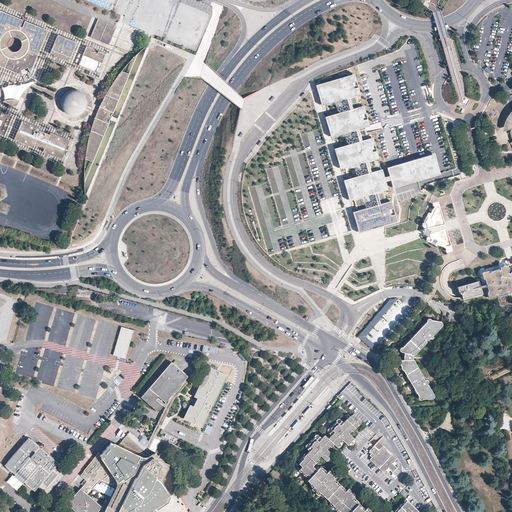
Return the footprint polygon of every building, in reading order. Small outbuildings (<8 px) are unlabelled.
[(0,66),(22,75),(21,70),(27,67),(30,73),(47,30),(25,21),(22,27),(20,27),(23,20),(0,10),(0,66)] [(98,19),(90,38),(108,45),(115,27),(98,19)] [(64,58),(65,59),(69,61),(76,42),(58,35),(50,53),(54,55),(55,55),(56,54),(57,54),(59,54),(60,54),(61,54),(62,55),(63,56),(64,57),(64,58)] [(92,52),(93,49),(87,46),(83,55),(101,63),(105,54),(98,51),(97,54),(96,53),(95,52),(94,52),(93,52),(92,52)] [(83,57),(81,62),(95,67),(97,62),(83,57)] [(113,114),(129,74),(121,71),(120,72),(119,74),(118,75),(117,77),(115,79),(113,81),(112,84),(110,86),(109,88),(108,91),(106,93),(105,96),(104,98),(102,100),(101,102),(100,104),(100,106),(99,107),(97,111),(97,112),(96,114),(95,118),(94,120),(93,124),(92,126),(91,129),(90,131),(90,134),(89,137),(88,140),(88,144),(87,146),(87,149),(86,151),(86,153),(86,154),(85,156),(85,159),(93,162),(109,122),(110,122),(111,122),(111,121),(110,120),(112,116),(113,116),(114,116),(114,115),(114,114),(113,114)] [(354,77),(323,86),(328,102),(332,101),(335,113),(331,115),(337,135),(343,133),(346,145),(341,146),(347,167),(352,165),(356,177),(351,179),(357,198),(361,197),(365,208),(360,210),(365,227),(395,218),(390,201),(384,203),(381,191),(386,189),(384,182),(383,178),(381,171),(376,173),(372,159),(377,157),(371,139),(366,141),(362,127),(368,126),(362,106),(357,108),(353,95),(359,94),(354,77)] [(92,107),(86,105),(86,104),(86,103),(86,102),(86,101),(86,100),(86,98),(85,97),(85,96),(83,94),(82,93),(81,92),(80,91),(78,90),(77,90),(75,89),(73,89),(72,89),(71,89),(70,90),(69,90),(68,91),(66,91),(65,92),(64,93),(63,94),(63,95),(62,97),(61,99),(61,100),(60,102),(61,104),(61,105),(61,107),(62,109),(63,110),(64,111),(66,113),(67,114),(69,114),(71,115),(73,115),(75,115),(77,115),(79,114),(81,113),(82,111),(84,110),(90,112),(91,109),(92,108),(92,107)] [(12,117),(0,112),(0,133),(4,135),(12,117)] [(22,121),(14,139),(33,147),(34,145),(44,149),(43,151),(61,159),(69,140),(51,133),(50,135),(45,133),(40,131),(41,129),(22,121)] [(434,155),(389,168),(391,176),(392,180),(395,189),(440,175),(439,172),(434,155)] [(440,207),(438,202),(433,203),(434,207),(431,212),(429,211),(424,220),(425,221),(425,222),(426,221),(429,216),(431,218),(436,208),(440,207)] [(432,230),(427,228),(427,226),(428,226),(428,224),(429,223),(428,223),(427,223),(427,221),(426,221),(425,222),(425,221),(424,220),(424,221),(424,222),(422,222),(423,224),(422,224),(422,225),(423,226),(423,225),(423,227),(425,227),(425,228),(423,232),(427,235),(428,236),(426,237),(427,238),(426,238),(426,239),(427,240),(428,241),(429,241),(430,242),(431,241),(431,240),(432,240),(432,239),(432,238),(433,237),(432,237),(431,237),(431,235),(430,236),(429,234),(432,230)] [(337,227),(337,223),(328,222),(328,234),(335,234),(336,227),(337,227)] [(448,246),(437,240),(436,243),(431,240),(431,241),(430,242),(439,247),(440,245),(441,245),(446,248),(446,249),(447,252),(453,250),(451,245),(448,246)] [(511,262),(511,263),(507,264),(505,266),(504,265),(503,265),(500,266),(500,267),(498,268),(498,267),(491,269),(492,270),(489,271),(488,269),(482,271),(484,278),(485,278),(487,284),(487,286),(489,293),(491,294),(493,295),(495,294),(495,293),(498,293),(498,295),(506,293),(506,290),(508,290),(510,291),(511,290),(511,262)] [(482,294),(481,288),(479,288),(478,287),(480,286),(478,280),(457,287),(458,291),(459,293),(460,292),(460,294),(461,294),(463,299),(482,294)] [(398,299),(397,298),(389,300),(357,337),(374,352),(379,347),(365,336),(398,299)] [(428,323),(426,322),(403,347),(402,347),(401,347),(400,348),(399,349),(399,350),(400,350),(401,351),(404,352),(403,360),(402,360),(401,360),(400,361),(399,361),(399,362),(399,363),(402,366),(401,367),(400,368),(401,369),(401,370),(402,370),(403,370),(404,370),(418,396),(419,395),(420,395),(422,399),(429,399),(430,399),(431,399),(432,399),(433,398),(434,397),(434,396),(434,395),(433,394),(433,393),(432,392),(432,391),(428,384),(427,385),(426,384),(427,383),(428,382),(428,381),(427,380),(426,380),(426,379),(425,380),(424,380),(422,376),(423,376),(413,360),(412,360),(412,355),(413,356),(426,342),(426,341),(429,338),(430,339),(431,339),(432,338),(433,338),(433,337),(433,336),(432,335),(432,334),(433,335),(440,328),(441,327),(442,326),(442,325),(442,324),(441,323),(441,322),(440,321),(439,321),(430,320),(428,323)] [(121,327),(113,356),(126,359),(134,331),(121,327)] [(188,377),(172,362),(141,397),(158,411),(163,405),(164,406),(165,404),(158,397),(159,396),(166,402),(185,380),(188,377)] [(209,366),(194,396),(197,398),(193,406),(190,404),(183,418),(202,428),(209,414),(207,413),(211,405),(213,406),(228,375),(209,366)] [(146,446),(144,450),(148,453),(155,439),(175,397),(188,383),(185,380),(166,402),(159,396),(158,397),(165,404),(164,406),(165,408),(146,446)] [(346,418),(348,420),(358,429),(364,422),(356,414),(353,417),(350,414),(346,418)] [(333,435),(329,439),(335,444),(339,448),(342,445),(341,443),(344,441),(350,446),(352,444),(354,445),(355,444),(354,442),(353,443),(349,438),(352,435),(350,434),(353,431),(354,432),(358,429),(348,420),(345,423),(343,421),(340,424),(338,422),(332,428),(334,430),(331,433),(333,435)] [(130,432),(127,435),(142,448),(144,450),(146,446),(130,432)] [(148,511),(154,508),(155,507),(152,506),(164,492),(166,494),(168,493),(163,484),(163,482),(163,481),(162,480),(163,479),(164,477),(169,465),(164,462),(162,459),(159,458),(156,453),(155,454),(153,455),(150,457),(148,458),(146,458),(143,458),(140,457),(138,456),(136,454),(142,448),(127,435),(118,446),(111,443),(110,445),(108,446),(106,449),(104,451),(103,454),(100,455),(99,453),(84,472),(97,483),(99,481),(116,489),(105,511),(148,511)] [(311,451),(308,454),(317,463),(320,460),(319,458),(322,456),(328,462),(330,459),(332,461),(334,459),(332,457),(331,458),(327,454),(330,451),(328,449),(331,446),(332,447),(335,444),(329,439),(326,436),(323,438),(321,437),(318,440),(316,438),(310,444),(312,446),(309,449),(311,451)] [(58,464),(29,438),(6,465),(35,491),(42,483),(47,487),(57,475),(52,470),(58,464)] [(144,450),(142,448),(136,454),(138,456),(140,457),(143,458),(146,458),(148,458),(150,457),(153,455),(155,454),(160,441),(155,439),(148,453),(144,450)] [(389,468),(394,463),(396,461),(398,459),(393,455),(392,456),(388,452),(389,450),(384,446),(380,442),(369,452),(372,454),(371,455),(373,457),(371,460),(385,473),(387,471),(389,468)] [(309,474),(313,477),(319,471),(314,467),(314,466),(317,463),(308,454),(305,458),(305,459),(301,464),(304,467),(302,469),(308,475),(309,474)] [(396,465),(394,463),(389,468),(391,470),(394,473),(399,468),(396,465)] [(328,499),(340,486),(334,480),(333,482),(329,479),(333,475),(330,472),(328,474),(327,474),(321,468),(319,471),(313,477),(309,481),(316,486),(314,488),(321,494),(322,493),(328,499)] [(87,495),(97,483),(84,472),(81,476),(87,481),(68,504),(77,511),(96,511),(101,507),(87,495)] [(347,493),(340,486),(328,499),(335,505),(333,507),(338,511),(340,511),(341,511),(352,511),(359,505),(360,505),(353,499),(352,500),(349,498),(352,494),(349,491),(347,493)] [(155,507),(154,508),(157,510),(168,503),(171,497),(168,493),(166,494),(164,492),(152,506),(155,507)] [(421,511),(409,500),(397,511),(421,511)]
